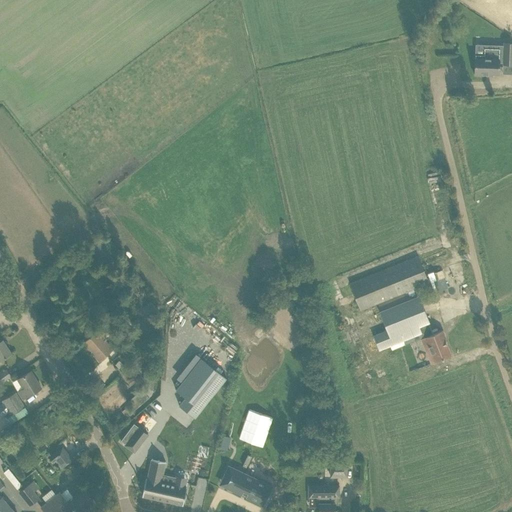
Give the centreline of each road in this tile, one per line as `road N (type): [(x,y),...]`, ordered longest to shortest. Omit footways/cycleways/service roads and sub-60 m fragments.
road 1 (unclassified): [(511,397),(433,87)]
road 2 (tertiary): [(127,511),(91,415),(0,253)]
